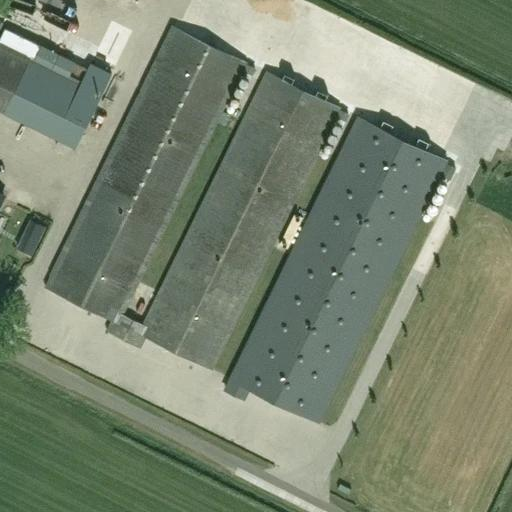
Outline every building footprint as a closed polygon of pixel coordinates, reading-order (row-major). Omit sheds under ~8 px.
[(340,109),(340,108),(266,71),(265,72),(267,73),(145,323),(122,312),(245,60),(173,25),(46,287),(112,319),(107,330),(141,347),(146,336),(213,369),(214,368),(212,367),(338,108),(340,109)] [(0,41),(0,108),(76,145),(112,74),(91,64),(88,69),(36,43),(29,56),(0,41)] [(248,64),(245,71),(252,74),(256,67),(248,64)] [(342,110),(338,117),(346,121),(349,114),(342,110)] [(358,117),(224,389),(243,398),(249,388),(317,422),(446,160),(358,117)] [(450,164),(444,176),(452,180),(458,168),(450,164)] [(32,220),(29,227),(41,234),(45,226),(32,220)]
